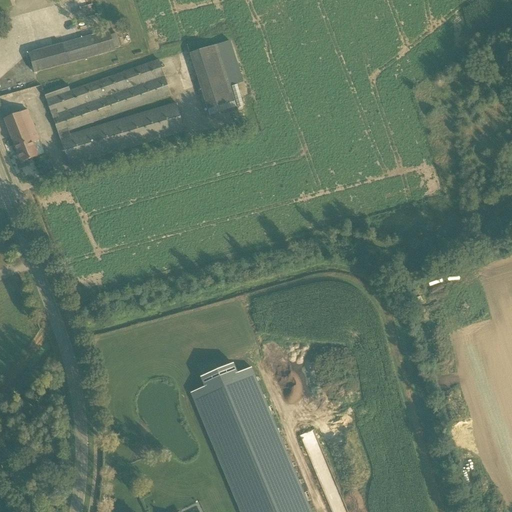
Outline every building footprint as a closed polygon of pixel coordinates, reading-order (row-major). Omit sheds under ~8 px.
[(110,35),(109,31),(28,54),(29,54),(34,73),(114,50),(114,49),(110,35)] [(210,116),(236,108),(234,101),(235,101),(216,45),(189,53),(210,116)] [(171,96),(159,59),(70,89),(68,83),(44,92),(69,165),(184,130),(175,103),(70,134),(69,131),(171,96)] [(22,163),(39,157),(38,156),(33,142),(40,141),(29,111),(5,120),(22,163)] [(33,142),(38,156),(44,153),(40,141),(33,142)] [(190,390),(241,511),(312,511),(251,367),(239,372),(234,359),(201,373),(205,384),(190,390)] [(25,400),(29,398),(25,392),(21,394),(25,400)] [(35,501),(49,496),(58,493),(55,484),(46,487),(32,492),(35,501)]
